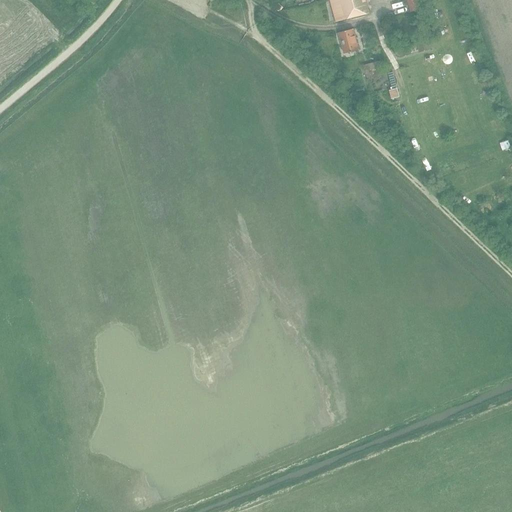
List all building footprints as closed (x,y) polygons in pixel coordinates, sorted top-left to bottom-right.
[(369,13),(365,0),(330,0),(336,22),(369,13)] [(406,0),(410,12),(422,9),(419,0),(406,0)] [(344,53),(359,50),(354,29),(339,32),(344,53)] [(381,61),(363,65),(365,71),(382,66),(381,61)] [(392,97),(401,95),(394,70),(389,71),(393,87),(390,88),(392,97)]
